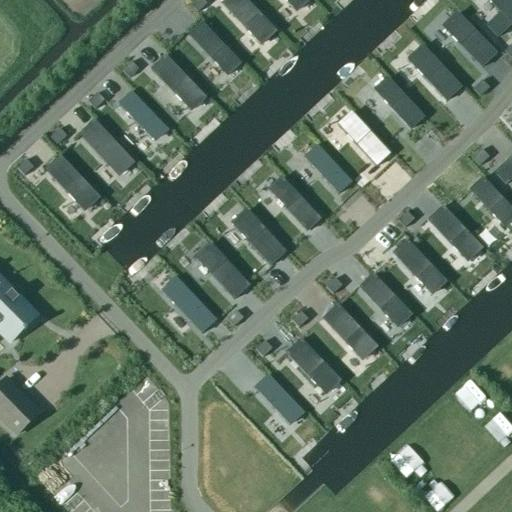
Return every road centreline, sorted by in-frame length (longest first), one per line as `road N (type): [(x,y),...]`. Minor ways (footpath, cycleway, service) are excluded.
road 1 (residential): [(186,386),(316,263),(355,241),(485,119),(511,82)]
road 2 (residential): [(186,386),(0,190)]
road 3 (residential): [(0,160),(170,0)]
road 4 (residential): [(203,511),(190,498),(186,386)]
